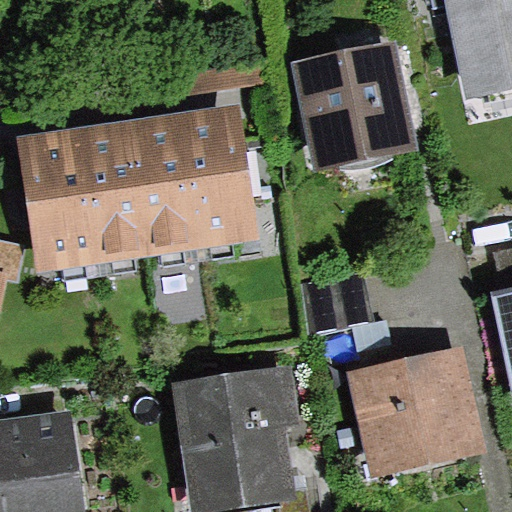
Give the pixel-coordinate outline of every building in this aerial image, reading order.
[(511,84),(511,0),(432,0),(434,7),(455,3),(473,93),(511,84)] [(384,56),(305,73),(314,113),(301,116),(311,162),(403,142),(384,56)] [(181,75),(184,96),(260,85),(257,64),(181,75)] [(178,130),(194,240),(245,233),(229,123),(178,130)] [(194,240),(178,130),(130,137),(146,247),(194,240)] [(146,247),(130,137),(81,144),(97,254),(146,247)] [(97,254),(81,144),(30,151),(47,262),(97,254)] [(511,253),(498,256),(504,285),(511,283),(511,253)] [(302,285),(309,337),(374,323),(363,271),(302,285)] [(381,381),(368,384),(384,459),(465,441),(449,366),(426,371),(423,358),(404,362),(403,359),(378,364),(381,381)] [(308,511),(305,489),(283,492),(272,423),(285,421),(279,380),(185,394),(202,506),(276,495),(278,511),(308,511)] [(77,511),(65,424),(0,432),(0,511),(77,511)]
